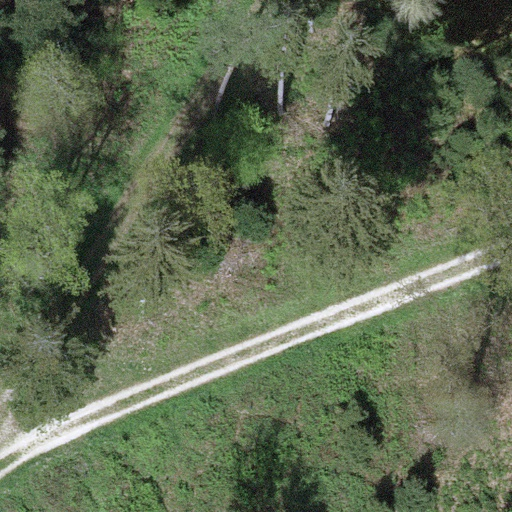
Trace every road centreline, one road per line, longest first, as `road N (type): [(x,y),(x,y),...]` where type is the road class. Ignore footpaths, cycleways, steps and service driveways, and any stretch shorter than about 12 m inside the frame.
road 1 (track): [(4,426),(511,240)]
road 2 (track): [(0,433),(265,0)]
